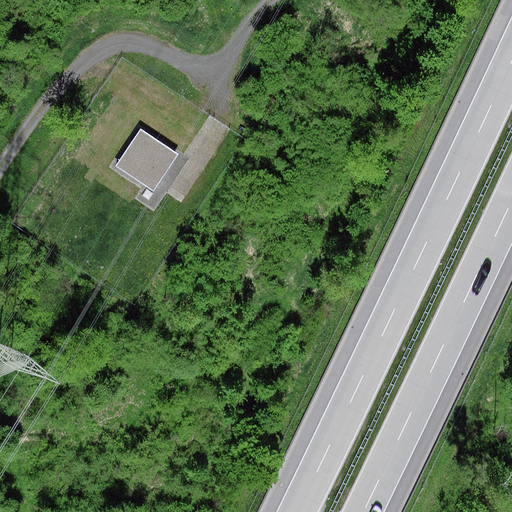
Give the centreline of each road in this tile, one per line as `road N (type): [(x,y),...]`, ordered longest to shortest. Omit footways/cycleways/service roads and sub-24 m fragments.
road 1 (motorway): [(511,67),(300,511)]
road 2 (track): [(294,0),(211,92),(13,159),(0,180)]
road 3 (motorway): [(366,511),(511,214)]
